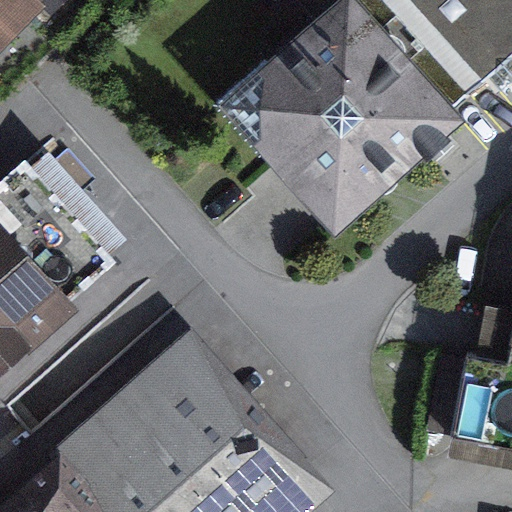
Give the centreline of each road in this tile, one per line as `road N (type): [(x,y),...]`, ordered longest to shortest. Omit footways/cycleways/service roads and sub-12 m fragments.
road 1 (unknown): [(0,452),(225,238)]
road 2 (residential): [(511,143),(314,312)]
road 3 (residential): [(314,312),(129,159)]
road 4 (residential): [(467,445),(314,312)]
